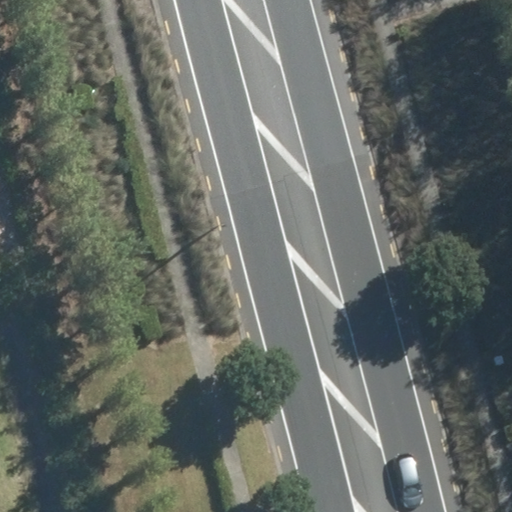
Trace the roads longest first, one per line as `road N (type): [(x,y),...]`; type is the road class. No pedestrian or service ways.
road 1 (tertiary): [(291,0),(419,511)]
road 2 (tertiary): [(323,511),(205,0)]
